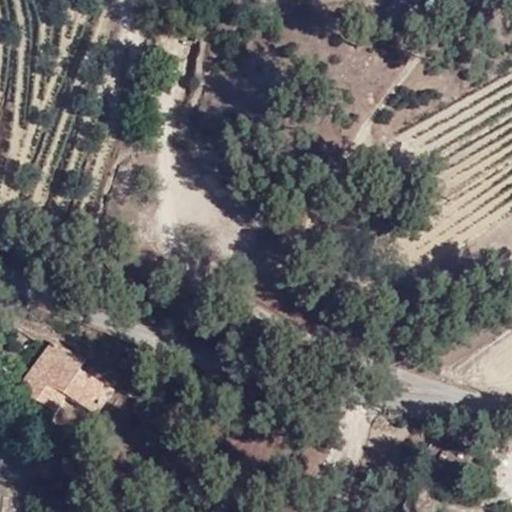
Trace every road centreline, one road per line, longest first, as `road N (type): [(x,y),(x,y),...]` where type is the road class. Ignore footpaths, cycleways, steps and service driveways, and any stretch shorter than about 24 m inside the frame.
road 1 (tertiary): [(0,267),(108,321),(223,357),(393,396),(511,402)]
road 2 (unknown): [(393,396),(354,511)]
